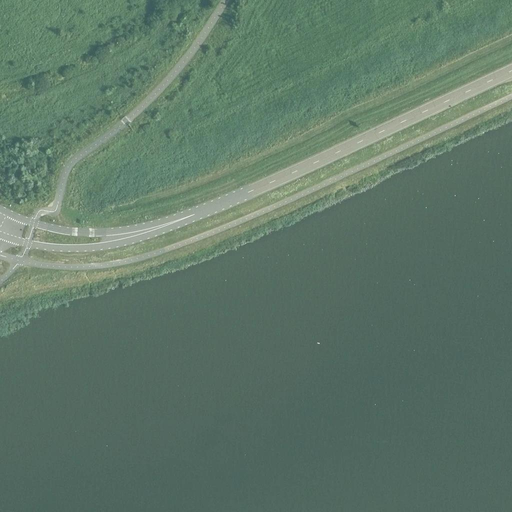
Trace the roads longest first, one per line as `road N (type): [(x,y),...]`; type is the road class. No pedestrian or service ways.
road 1 (tertiary): [(181,219),(511,73)]
road 2 (tertiary): [(5,237),(99,247),(181,219)]
road 3 (tertiary): [(181,219),(83,233),(7,213)]
